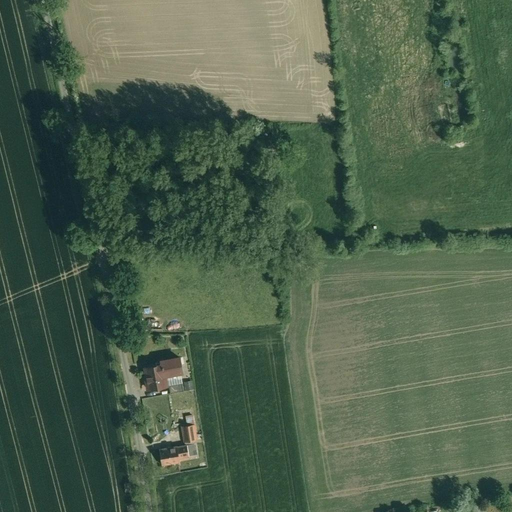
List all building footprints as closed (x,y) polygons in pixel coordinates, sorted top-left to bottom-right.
[(162,364),(145,367),(148,382),(146,382),(147,387),(149,387),(149,389),(167,386),(165,375),(182,372),(180,357),(161,361),(162,364)] [(182,382),(184,391),(193,389),(192,381),(182,382)] [(182,382),(169,385),(170,393),(184,391),(182,382)] [(181,416),(182,426),(194,424),(192,415),(181,416)] [(194,424),(182,426),(185,442),(196,440),(194,424)] [(187,445),(189,456),(198,454),(196,443),(187,445)] [(177,446),(159,449),(162,465),(180,462),(179,457),(189,456),(187,445),(177,446)] [(478,503),(471,507),(474,511),(481,511),(483,511),(478,503)]
